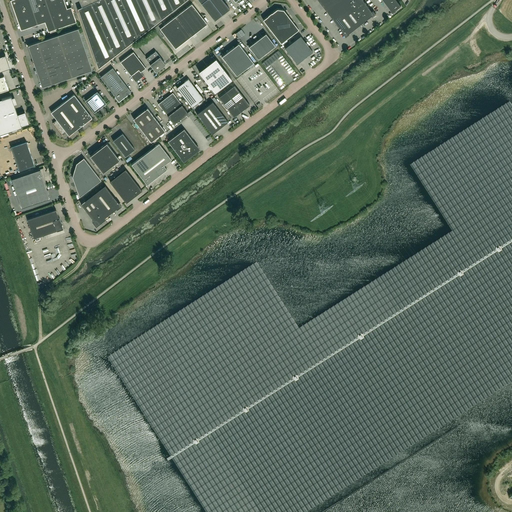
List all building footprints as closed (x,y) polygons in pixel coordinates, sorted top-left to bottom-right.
[(37,24),(29,0),(16,0),(17,3),(12,5),(13,7),(18,22),(21,30),(31,26),(37,24)] [(52,19),(45,0),(29,0),(37,24),(45,22),(52,19)] [(76,22),(71,7),(67,8),(63,0),(45,0),(52,19),(55,29),(48,31),(76,22)] [(114,55),(91,2),(89,0),(79,0),(82,6),(78,8),(98,68),(114,55)] [(126,46),(105,0),(89,0),(91,2),(114,55),(126,46)] [(138,37),(121,0),(105,0),(126,46),(138,37)] [(149,28),(136,0),(121,0),(138,37),(149,28)] [(161,19),(152,0),(136,0),(149,28),(161,19)] [(173,10),(168,0),(152,0),(161,19),(173,10)] [(184,0),(168,0),(173,10),(185,1),(184,0)] [(222,14),(210,0),(204,0),(201,3),(214,20),(222,14)] [(230,8),(222,0),(210,0),(222,14),(230,8)] [(328,11),(342,0),(341,0),(333,0),(325,7),(328,11)] [(348,8),(345,4),(342,0),(328,11),(334,19),(348,8)] [(348,8),(358,0),(350,0),(345,4),(348,8)] [(351,12),(355,9),(365,1),(363,0),(358,0),(348,8),(351,12)] [(401,5),(397,0),(391,0),(387,3),(391,9),(390,10),(393,13),(396,10),(395,10),(401,5)] [(358,13),(368,5),(365,1),(355,9),(358,13)] [(207,23),(191,3),(176,16),(191,35),(207,23)] [(372,16),(376,14),(373,10),(372,11),(368,5),(358,13),(355,9),(351,12),(357,20),(360,24),(372,15),(372,16)] [(360,24),(357,20),(351,12),(348,8),(334,19),(344,32),(344,33),(346,36),(349,34),(349,33),(360,24)] [(298,29),(283,9),(277,9),(272,13),(268,15),(263,19),(281,43),(298,29)] [(191,35),(176,16),(163,25),(160,28),(175,48),(191,35)] [(161,23),(154,28),(156,31),(158,29),(160,28),(163,25),(161,23)] [(92,69),(78,28),(28,45),(33,60),(35,66),(42,86),(92,69)] [(275,45),(265,33),(254,42),(249,46),(252,50),(258,58),(275,45)] [(312,51),(300,35),(284,48),(291,56),(297,63),(310,53),(312,51)] [(253,62),(238,43),(226,52),(221,56),(226,62),(236,75),(253,62)] [(146,68),(133,51),(120,61),(131,75),(136,82),(144,76),(140,72),(146,68)] [(164,62),(155,51),(146,58),(156,71),(158,70),(158,69),(161,67),(165,64),(164,62)] [(280,57),(276,52),(271,56),(275,61),(277,59),(280,57)] [(5,54),(0,55),(0,70),(9,67),(5,54)] [(231,79),(216,58),(215,59),(216,59),(200,72),(199,71),(215,92),(231,79)] [(273,62),(269,58),(264,61),(268,66),(270,64),(273,62)] [(267,70),(272,67),(270,64),(268,66),(264,61),(262,63),(265,67),(267,70)] [(106,84),(118,75),(112,67),(100,77),(106,84)] [(131,91),(118,75),(106,84),(107,85),(116,97),(119,101),(124,96),(127,95),(131,91)] [(8,89),(7,84),(6,81),(4,76),(0,76),(0,91),(3,91),(8,89)] [(203,98),(188,78),(176,87),(192,107),(203,98)] [(218,97),(234,117),(249,104),(234,85),(218,97)] [(276,89),(271,93),(275,98),(280,94),(276,89)] [(173,124),(188,112),(173,92),(167,97),(166,96),(163,98),(164,99),(158,104),(173,124)] [(104,103),(97,93),(87,100),(94,110),(98,107),(100,105),(104,103)] [(92,117),(74,94),(51,112),(53,114),(57,120),(53,122),(62,134),(66,131),(66,132),(68,135),(69,136),(74,133),(74,132),(73,133),(73,132),(73,131),(85,123),(85,122),(86,123),(87,123),(88,121),(92,119),(91,119),(91,118),(91,117),(92,117)] [(27,118),(24,112),(17,114),(14,104),(12,98),(11,96),(0,99),(0,134),(22,127),(21,125),(28,122),(27,118)] [(212,101),(196,113),(212,133),(228,121),(212,101)] [(133,118),(151,141),(165,130),(147,107),(140,113),(133,118)] [(199,148),(198,146),(184,128),(168,141),(183,161),(197,150),(199,149),(199,148)] [(135,149),(122,133),(113,140),(125,156),(135,149)] [(34,165),(26,141),(11,146),(19,170),(34,165)] [(120,159),(107,143),(90,155),(103,172),(120,159)] [(164,165),(171,159),(159,143),(131,164),(146,184),(148,183),(148,182),(155,177),(157,175),(165,169),(165,170),(165,169),(165,170),(167,169),(164,165)] [(101,180),(84,157),(76,163),(72,176),(79,196),(101,180)] [(45,181),(43,169),(43,168),(35,170),(35,171),(11,179),(21,208),(50,198),(45,183),(45,182),(45,181)] [(142,190),(125,169),(109,181),(126,202),(142,190)] [(117,209),(121,205),(119,202),(118,202),(105,184),(80,203),(93,219),(91,220),(96,226),(106,218),(104,217),(116,208),(117,209)] [(62,224),(62,223),(61,222),(59,218),(56,209),(27,219),(34,238),(57,230),(63,228),(62,224)]
